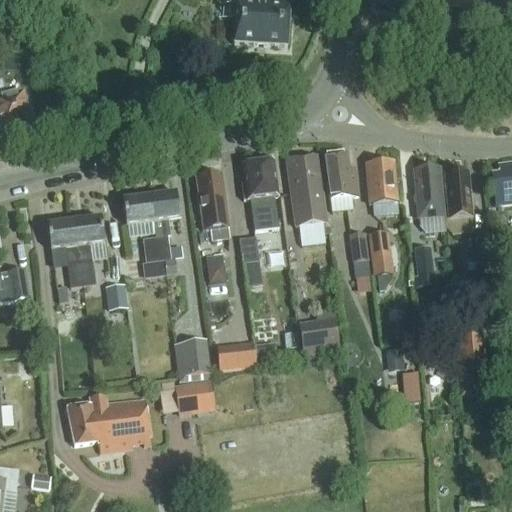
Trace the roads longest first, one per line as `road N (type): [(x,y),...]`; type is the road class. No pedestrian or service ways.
road 1 (tertiary): [(0,193),(302,116)]
road 2 (unclassified): [(371,129),(511,142)]
